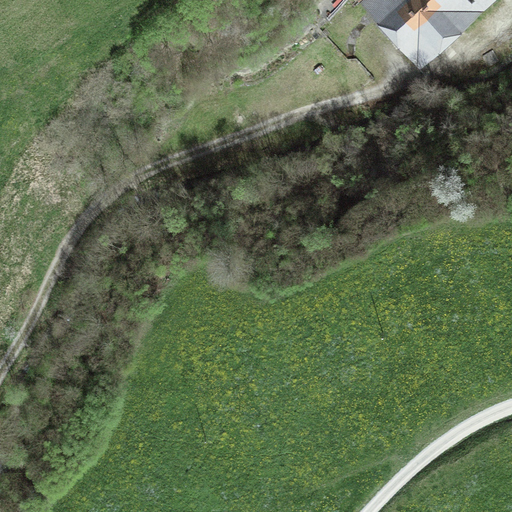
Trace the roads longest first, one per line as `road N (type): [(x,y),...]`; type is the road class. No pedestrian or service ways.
road 1 (track): [(0,379),(75,232),(121,183),(439,71),(480,38)]
road 2 (track): [(369,511),(430,450),(511,405)]
